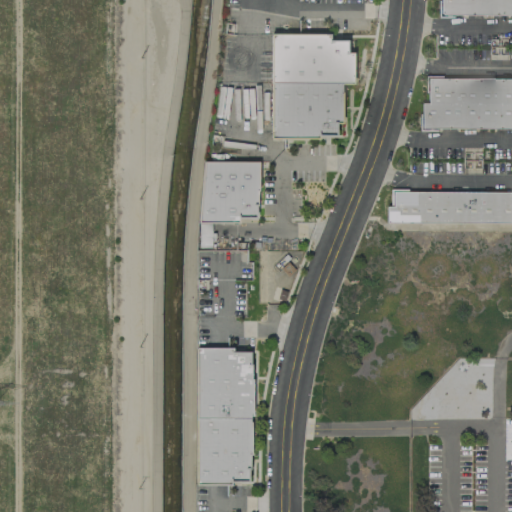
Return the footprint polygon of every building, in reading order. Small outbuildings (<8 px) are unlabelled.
[(511,0),(511,14),(442,14),(439,12),(439,0),(511,0)] [(269,34),(328,34),(328,39),(346,39),(346,51),(351,51),(351,83),(340,83),(340,123),(334,123),(334,135),(317,135),(317,137),(269,137),(269,34)] [(427,77),(511,78),(511,127),(420,127),(421,103),(427,103),(427,77)] [(202,160),(196,221),(236,221),(236,216),(254,216),(254,205),(255,205),(255,190),(256,190),(257,160),(202,160)] [(391,192),(511,192),(511,221),(385,221),(385,205),(391,205),(391,192)] [(194,344),(248,344),(247,488),(193,488),(194,344)]
